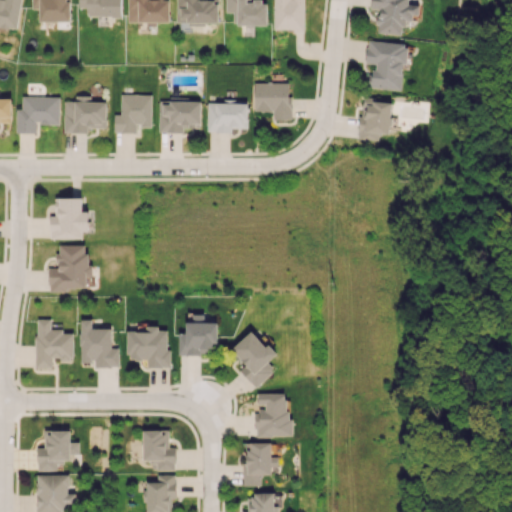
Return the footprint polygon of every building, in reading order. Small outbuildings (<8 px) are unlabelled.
[(71,21),(70,0),(31,0),(32,9),(39,9),(39,21),(71,21)] [(122,16),(121,0),(78,0),(78,8),(86,8),(86,16),(122,16)] [(127,0),(128,22),(170,21),(169,0),(127,0)] [(176,0),(176,22),(218,23),(217,0),(176,0)] [(267,25),(267,0),(250,1),(249,0),(225,0),(225,12),(235,12),(235,25),(267,25)] [(273,0),(273,29),(303,30),(304,0),(273,0)] [(408,0),(371,0),(371,8),(378,9),(376,32),(402,34),(404,20),(415,21),(417,5),(408,4),(408,0)] [(402,90),(406,43),(367,40),(365,65),(371,65),(369,87),(402,90)] [(254,111),(273,111),(273,119),(290,119),(290,82),(254,82),(254,111)] [(152,94),(120,93),(120,113),(114,113),(113,132),(136,132),(136,126),(151,126),(152,94)] [(106,102),(90,101),(90,95),(74,95),(74,101),(64,100),(63,132),(94,133),(94,128),(106,128),(106,102)] [(15,132),(35,132),(36,124),(59,124),(59,96),(21,96),(21,108),(16,108),(15,132)] [(378,139),(379,133),(390,133),(391,102),(372,101),(373,97),(360,96),(359,139),(378,139)] [(11,98),(0,97),(0,122),(11,123),(11,98)] [(182,132),(182,127),(200,128),(201,101),(168,100),(168,104),(159,104),(158,132),(182,132)] [(247,128),(247,101),(207,100),(207,131),(231,132),(231,127),(247,128)] [(50,238),(82,238),(82,231),(89,231),(89,211),(81,211),(81,197),(54,197),(54,215),(50,215),(50,238)] [(48,289),(86,290),(86,275),(92,276),(92,264),(88,264),(88,253),(84,253),(84,245),(58,245),(57,268),(48,267),(48,289)] [(178,353),(216,355),(217,322),(202,321),(202,314),(186,313),(185,333),(178,333),(178,353)] [(35,367),(51,367),(51,359),(72,359),(73,333),(62,332),(62,328),(50,328),(50,319),(35,318),(35,367)] [(79,362),(94,362),(94,366),(118,367),(118,347),(111,347),(111,328),(91,328),(91,319),(80,319),(79,362)] [(146,367),(170,367),(170,350),(167,350),(167,329),(158,329),(158,326),(145,326),(145,330),(126,330),(126,359),(146,359),(146,367)] [(231,349),(245,364),(239,370),(255,388),(274,370),(267,363),(275,355),(251,329),(231,349)] [(256,436),(292,436),(292,419),(286,419),(286,393),(258,393),(258,406),(256,406),(256,436)] [(142,429),(143,459),(150,459),(151,470),(175,470),(175,447),(169,447),(168,429),(142,429)] [(37,470),(57,470),(57,462),(71,461),(71,454),(79,454),(79,441),(70,441),(70,430),(46,431),(46,447),(36,448),(37,470)] [(261,485),(261,473),(278,473),(278,456),(271,456),(271,442),(245,442),(245,485),(261,485)] [(36,474),(35,511),(67,511),(68,507),(75,507),(75,492),(68,492),(68,474),(36,474)] [(171,511),(171,497),(176,497),(175,474),(157,474),(157,481),(146,482),(146,511),(171,511)] [(278,511),(278,506),(274,506),(273,492),(251,492),(251,511),(278,511)]
